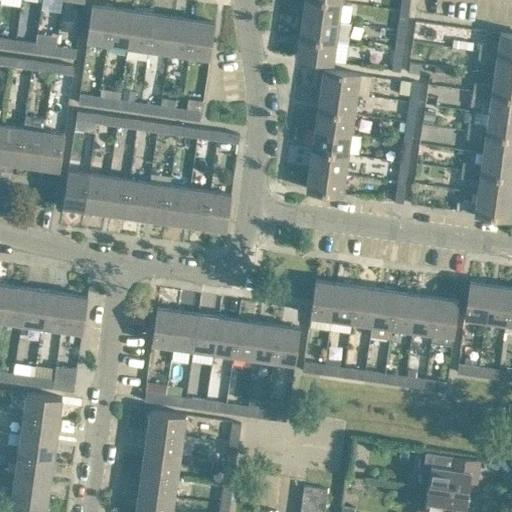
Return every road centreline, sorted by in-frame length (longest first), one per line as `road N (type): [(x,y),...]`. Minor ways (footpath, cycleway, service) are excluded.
road 1 (residential): [(252,212),(511,252)]
road 2 (residential): [(86,511),(122,260)]
road 3 (residential): [(243,0),(257,103),(252,212)]
road 4 (residential): [(252,212),(240,261),(224,271),(122,260)]
road 5 (residential): [(122,260),(0,233)]
